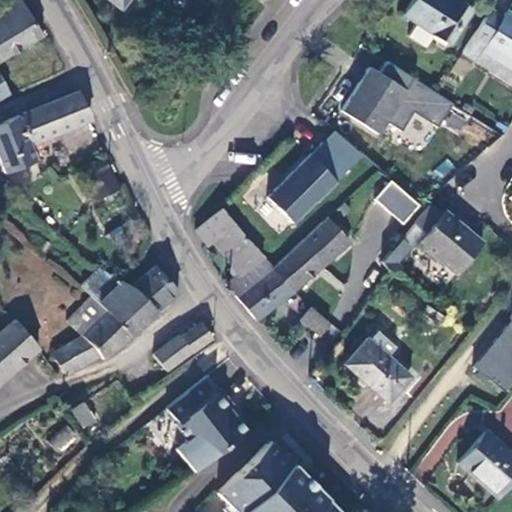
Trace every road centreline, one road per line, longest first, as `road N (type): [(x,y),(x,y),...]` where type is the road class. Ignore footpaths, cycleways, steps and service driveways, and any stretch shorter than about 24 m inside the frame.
road 1 (residential): [(148,196),(232,332),(411,511)]
road 2 (residential): [(312,0),(194,168),(148,196)]
road 3 (residential): [(93,78),(148,196)]
